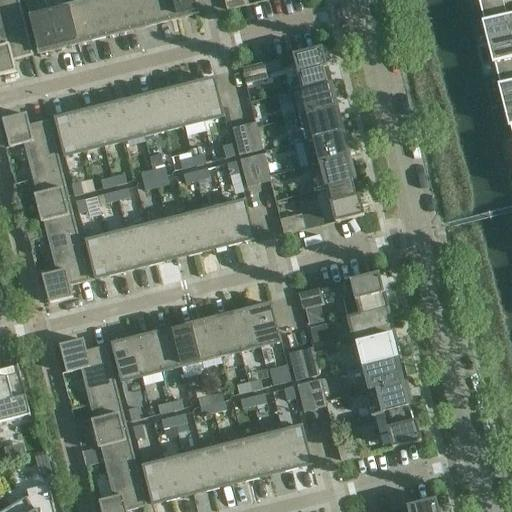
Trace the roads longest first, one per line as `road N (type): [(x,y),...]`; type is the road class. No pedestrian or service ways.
road 1 (residential): [(419,233),(0,337)]
road 2 (residential): [(0,99),(360,6)]
road 3 (tertiary): [(476,465),(419,233)]
road 4 (tertiary): [(419,233),(360,6)]
road 5 (residential): [(283,511),(476,465)]
